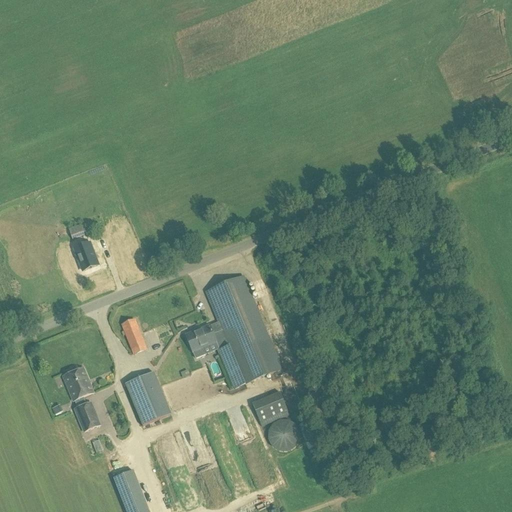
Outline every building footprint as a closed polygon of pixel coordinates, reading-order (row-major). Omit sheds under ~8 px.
[(72,241),(88,235),(84,224),(68,230),(72,241)] [(75,250),(83,272),(99,266),(90,244),(75,250)] [(186,336),(193,353),(196,360),(207,356),(204,349),(215,344),(218,351),(217,351),(233,391),(283,371),(245,277),(206,293),(218,323),(210,326),(186,336)] [(135,321),(123,326),(128,339),(140,334),(135,321)] [(63,378),(73,402),(93,394),(83,370),(63,378)] [(143,427),(171,416),(154,373),(125,385),(143,427)] [(102,427),(92,403),(73,410),(84,434),(102,427)] [(269,436),(268,437),(269,439),(269,440),(269,441),(269,443),(270,444),(271,445),(271,446),(272,447),(273,448),(274,449),(275,450),(276,451),(278,452),(279,452),(280,453),(281,453),(283,453),(284,453),(286,453),(287,453),(288,453),(290,452),(291,452),(292,451),(293,450),(294,449),(295,448),(296,447),(297,446),(298,445),(298,444),(299,443),(299,441),(300,440),(300,439),(300,437),(300,436),(300,435),(299,433),(299,432),(298,431),(298,429),(297,428),(296,427),(295,426),(294,425),(293,424),(292,424),(291,423),(290,423),(288,422),(287,422),(286,422),(284,422),(283,422),(281,422),(280,422),(279,423),(278,423),(276,424),(275,424),(274,425),(273,426),(272,427),(271,428),(271,429),(270,431),(269,432),(269,433),(269,435),(269,436)] [(173,459),(169,461),(173,470),(176,469),(179,476),(190,470),(175,438),(165,443),(173,459)] [(103,442),(95,444),(99,457),(107,454),(103,442)] [(114,459),(118,468),(130,463),(127,454),(114,459)] [(201,465),(207,483),(220,479),(215,461),(201,465)] [(148,511),(133,472),(114,480),(126,511),(148,511)] [(201,511),(204,511),(190,475),(178,479),(190,511),(201,511)]
